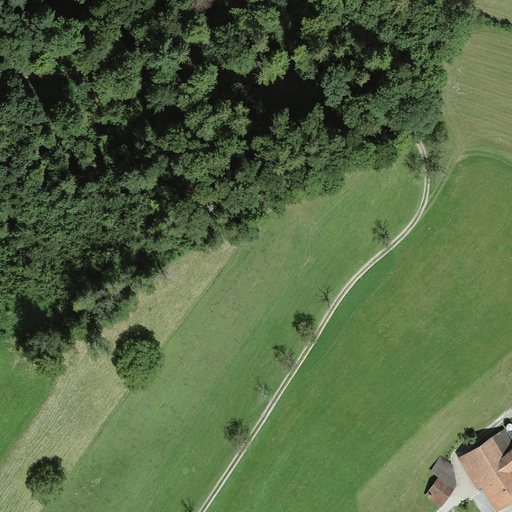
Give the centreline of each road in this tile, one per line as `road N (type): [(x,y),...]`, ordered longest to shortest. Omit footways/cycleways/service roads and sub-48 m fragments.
road 1 (track): [(0,70),(50,76),(151,61),(186,66),(378,112),(410,129),(425,155),(419,213),(351,282),(201,511)]
road 2 (track): [(511,397),(504,415),(457,450),(475,485),(464,491)]
